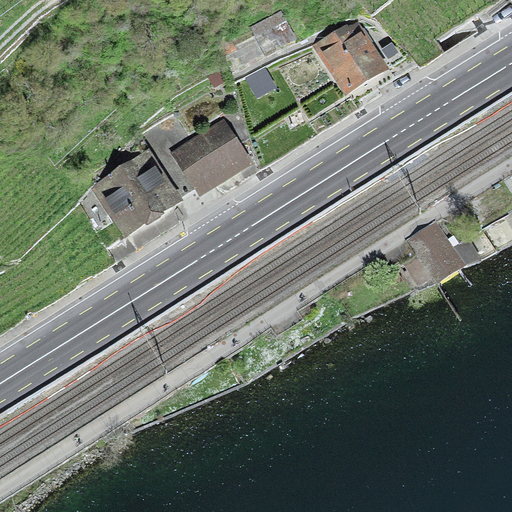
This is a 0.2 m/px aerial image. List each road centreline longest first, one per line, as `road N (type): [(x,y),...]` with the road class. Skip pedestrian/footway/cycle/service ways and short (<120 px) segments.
road 1 (primary): [(511,63),(0,382)]
road 2 (residential): [(0,485),(511,168)]
